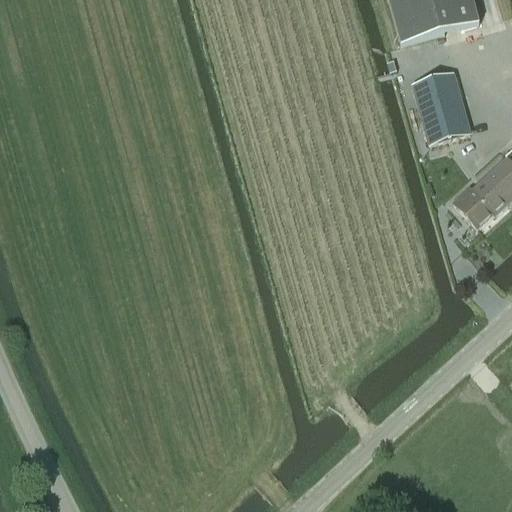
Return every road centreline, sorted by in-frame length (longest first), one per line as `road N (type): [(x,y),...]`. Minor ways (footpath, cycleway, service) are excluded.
road 1 (tertiary): [(307,511),(511,322)]
road 2 (tertiary): [(68,511),(0,372)]
